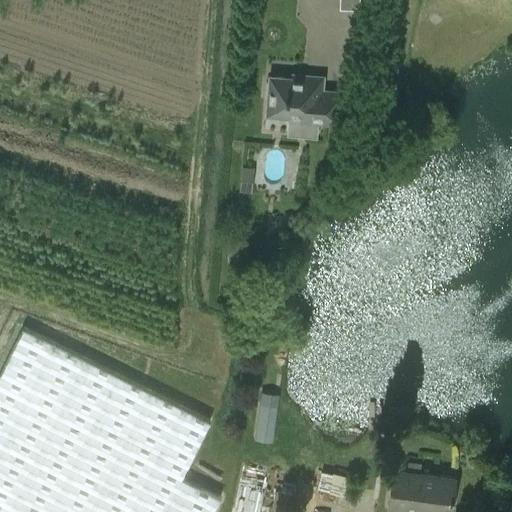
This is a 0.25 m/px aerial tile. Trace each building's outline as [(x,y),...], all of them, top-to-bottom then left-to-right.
[(265,78),(263,93),(268,93),(266,113),(289,115),(290,111),(318,114),(317,120),(339,122),(341,91),(321,89),(322,76),(303,74),(302,77),(270,75),(269,78),(265,78)] [(240,191),(250,192),(252,192),(254,167),(242,166),(240,191)] [(230,239),(227,262),(245,263),(247,241),(230,239)] [(0,372),(0,511),(213,511),(221,497),(209,491),(181,477),(210,421),(22,327),(0,372)] [(258,411),(255,437),(272,439),(275,413),(258,411)] [(449,511),(455,476),(392,468),(387,504),(443,511),(449,511)] [(317,486),(349,494),(354,479),(321,471),(317,486)]
